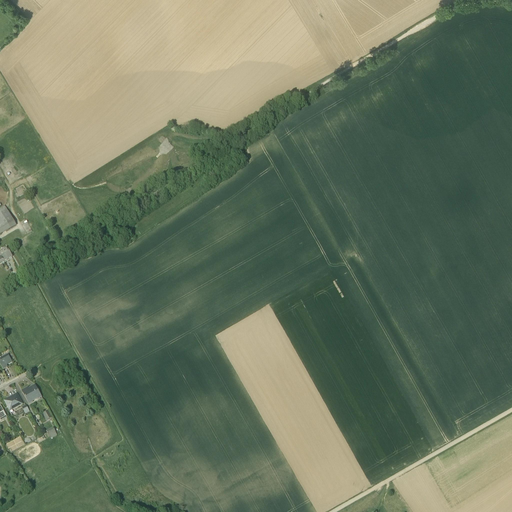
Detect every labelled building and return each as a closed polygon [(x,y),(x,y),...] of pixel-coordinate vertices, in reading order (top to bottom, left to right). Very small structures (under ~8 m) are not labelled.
[(0,233),(9,228),(0,212),(0,233)] [(0,257),(2,261),(3,262),(12,257),(6,248),(0,251),(0,257)] [(0,364),(3,370),(7,367),(5,365),(11,362),(7,355),(3,357),(4,359),(0,360),(0,364)] [(35,392),(32,387),(26,390),(25,389),(22,391),(29,404),(32,402),(31,400),(37,396),(39,399),(42,397),(38,390),(35,392)] [(10,411),(23,404),(17,394),(4,401),(10,411)] [(46,421),(52,418),(48,411),(42,414),(46,421)] [(51,439),(57,435),(53,428),(46,431),(51,439)]
